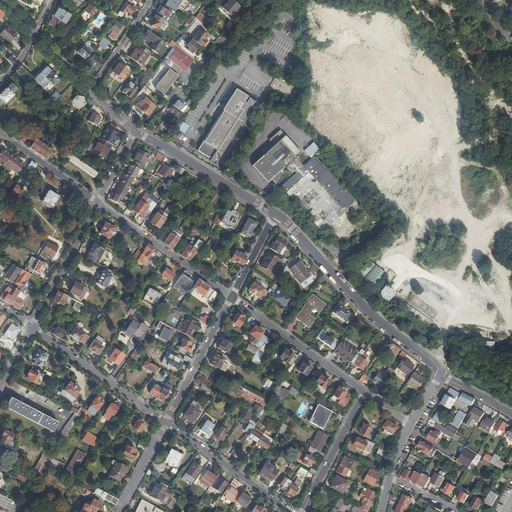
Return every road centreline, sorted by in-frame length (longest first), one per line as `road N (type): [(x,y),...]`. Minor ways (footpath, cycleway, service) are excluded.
road 1 (residential): [(440,374),(273,214)]
road 2 (track): [(510,189),(507,176),(335,105)]
road 3 (track): [(437,348),(510,189)]
road 4 (residential): [(229,296),(363,392)]
road 5 (residential): [(31,327),(165,422)]
road 6 (residential): [(95,203),(229,296)]
road 7 (residential): [(273,214),(134,130)]
road 8 (residential): [(165,422),(291,511)]
road 9 (track): [(448,153),(455,103),(395,34)]
road 10 (residential): [(229,296),(165,422)]
road 11 (residential): [(31,327),(95,203)]
road 12 (residential): [(363,392),(302,511)]
road 13 (track): [(407,238),(457,286),(437,330),(442,338)]
